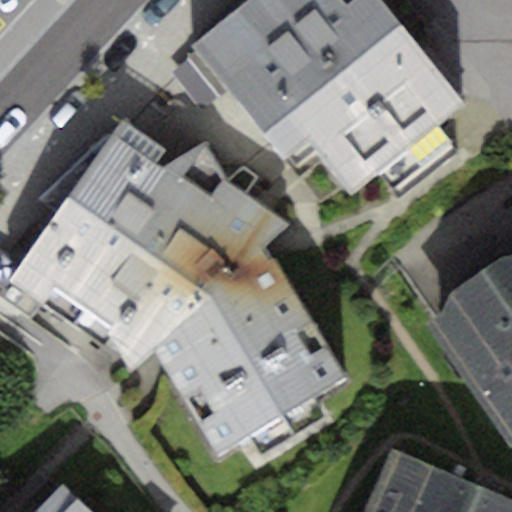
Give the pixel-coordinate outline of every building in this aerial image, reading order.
[(356,0),(342,12),(333,0),(261,0),(255,5),(184,62),(287,192),(319,167),(350,206),(470,110),(382,0),(356,0)] [(287,232),(121,132),(12,294),(134,385),(156,361),(218,468),(348,393),(266,265),(287,232)] [(511,272),(424,328),(511,468),(511,272)] [(500,511),(393,467),(373,511),(500,511)] [(78,511),(58,492),(38,511),(78,511)]
